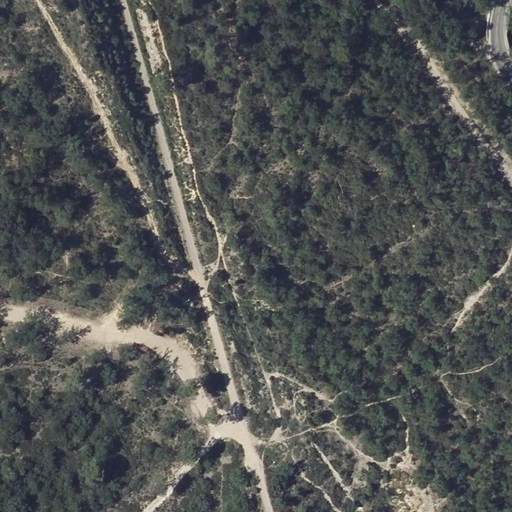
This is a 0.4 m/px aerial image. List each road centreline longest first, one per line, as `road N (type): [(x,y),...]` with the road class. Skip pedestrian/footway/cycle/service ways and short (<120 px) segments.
road 1 (track): [(0,306),(139,337),(162,350),(220,421),(239,425)]
road 2 (track): [(239,425),(142,511)]
